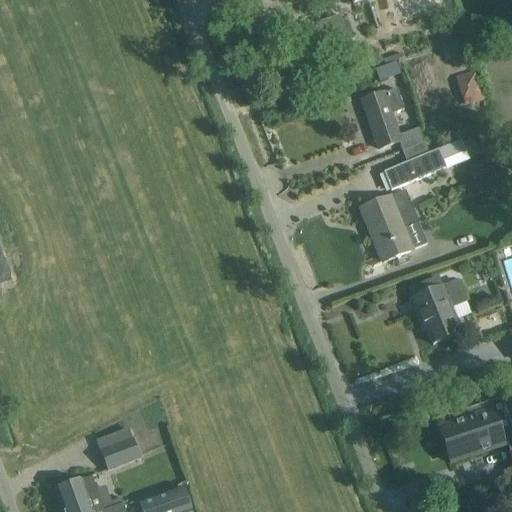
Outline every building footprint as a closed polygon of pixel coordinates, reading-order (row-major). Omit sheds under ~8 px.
[(348,41),(340,16),(303,29),(312,53),(348,41)] [(377,66),(371,47),(347,56),(354,74),(377,66)] [(384,68),(376,71),(380,82),(388,79),(384,68)] [(486,100),(476,71),(455,78),(465,107),(486,100)] [(402,152),(425,145),(419,130),(398,137),(391,116),(404,111),(397,90),(362,102),(379,150),(399,144),(402,152)] [(468,160),(461,142),(383,173),(391,192),(468,160)] [(418,223),(405,192),(361,210),(382,264),(411,252),(402,230),(418,223)] [(466,303),(457,281),(442,287),(438,279),(410,290),(414,299),(410,301),(421,327),(425,326),(433,346),(460,334),(450,310),(466,303)] [(450,426),(439,430),(450,464),(503,447),(492,412),(480,416),(477,407),(447,417),(450,426)] [(140,461),(128,431),(97,443),(108,473),(140,461)] [(91,511),(88,504),(99,500),(91,478),(55,491),(62,511),(91,511)] [(192,511),(184,487),(140,503),(143,511),(192,511)] [(91,511),(124,511),(121,505),(103,511),(99,500),(88,504),(91,511)]
